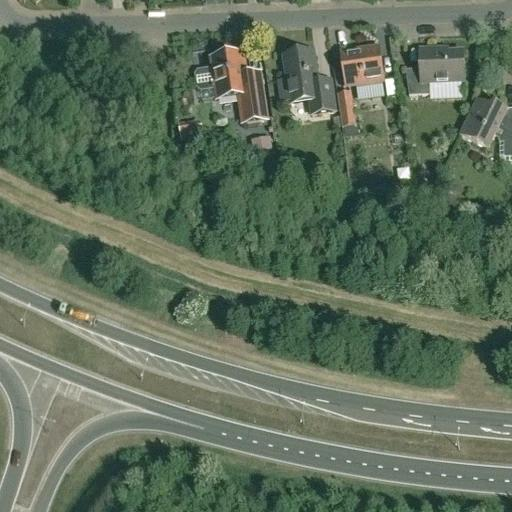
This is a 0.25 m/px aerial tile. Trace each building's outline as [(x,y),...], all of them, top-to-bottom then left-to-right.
[(429,87),(465,85),(464,54),(436,55),(436,51),(420,52),(421,72),(406,72),(407,81),(409,98),(430,98),(429,87)] [(378,52),(342,57),(346,88),(383,83),(378,52)] [(245,76),(242,56),(211,60),(213,69),(197,72),(194,76),(196,89),(200,92),(215,90),(217,101),(238,98),(242,124),(265,121),(259,74),(245,76)] [(310,117),(335,113),(330,83),(316,85),(312,57),(284,61),(287,82),(278,83),(281,103),(308,99),(310,117)] [(341,129),(354,127),(350,96),(337,97),(341,129)] [(511,112),(507,113),(496,107),(493,111),(477,103),(460,138),(488,152),(494,138),(500,141),(500,165),(511,164),(511,112)] [(276,166),(272,139),(252,142),(253,150),(249,150),(252,169),(276,166)]
